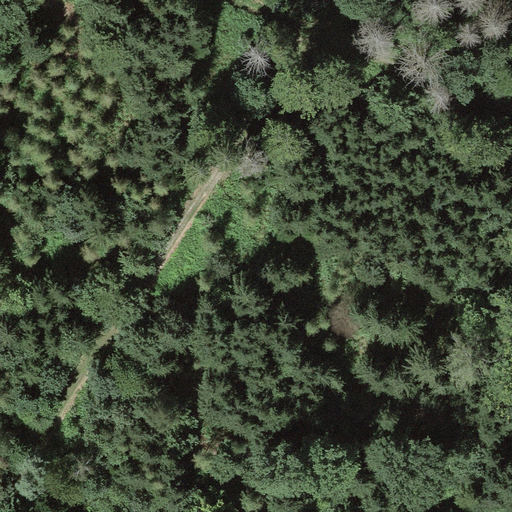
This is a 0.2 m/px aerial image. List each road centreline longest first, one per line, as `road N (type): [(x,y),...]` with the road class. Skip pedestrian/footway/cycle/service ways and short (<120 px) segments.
road 1 (track): [(0,494),(334,0)]
road 2 (track): [(247,0),(511,105)]
